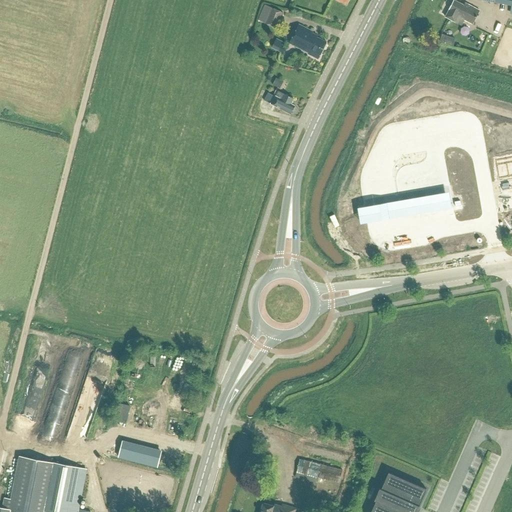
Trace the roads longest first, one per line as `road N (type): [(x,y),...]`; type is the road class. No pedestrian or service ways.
road 1 (primary): [(291,196),(313,127),(378,0)]
road 2 (unclassified): [(376,288),(511,264)]
road 3 (primary): [(191,511),(234,383)]
